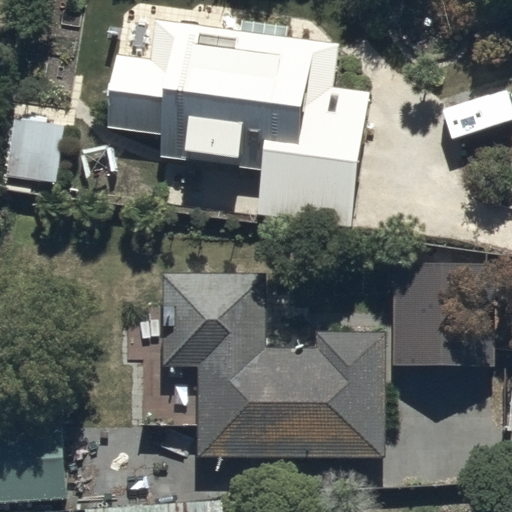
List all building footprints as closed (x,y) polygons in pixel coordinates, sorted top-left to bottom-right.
[(238,42),(157,33),(152,74),(119,70),(111,141),(166,148),(164,170),(192,174),(192,178),(246,185),(247,183),(267,185),(262,228),(356,239),(372,104),(335,99),(340,55),(287,48),(289,29),(240,23),(238,42)] [(59,196),(65,138),(48,134),(49,127),(15,124),(9,191),(59,196)] [(396,279),(397,385),(499,387),(498,278),(396,279)] [(270,288),(166,288),(165,384),(201,384),(201,472),(389,473),(389,346),(319,345),(319,365),(269,365),(270,288)] [(0,511),(68,511),(65,422),(0,424),(0,511)]
